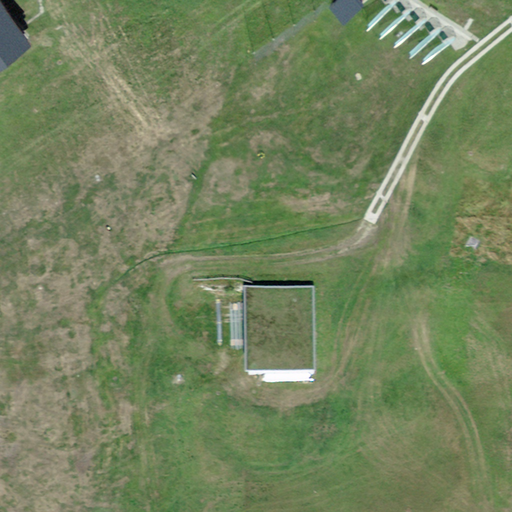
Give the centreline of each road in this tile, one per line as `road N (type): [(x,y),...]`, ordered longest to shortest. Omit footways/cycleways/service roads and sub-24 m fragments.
road 1 (track): [(485,511),(463,411),(418,343),(370,217)]
road 2 (track): [(511,22),(453,72),(370,217)]
road 3 (track): [(370,217),(352,239),(312,254),(195,259),(170,273),(166,290)]
